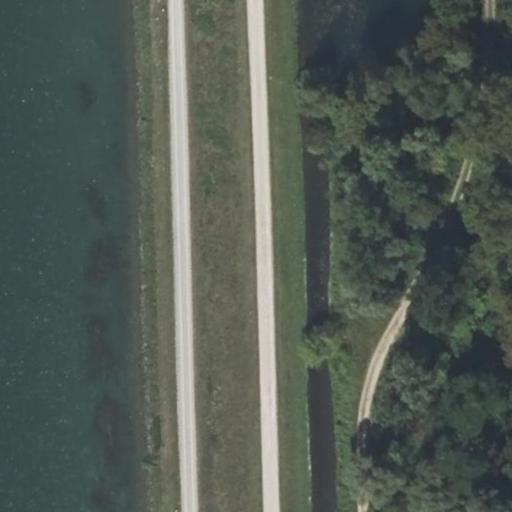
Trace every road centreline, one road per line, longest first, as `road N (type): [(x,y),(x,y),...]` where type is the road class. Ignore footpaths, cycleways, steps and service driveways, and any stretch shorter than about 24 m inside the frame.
road 1 (track): [(484,0),(485,45),(460,157),(357,420),(359,511)]
road 2 (track): [(262,0),(278,511)]
road 3 (track): [(190,511),(175,0)]
